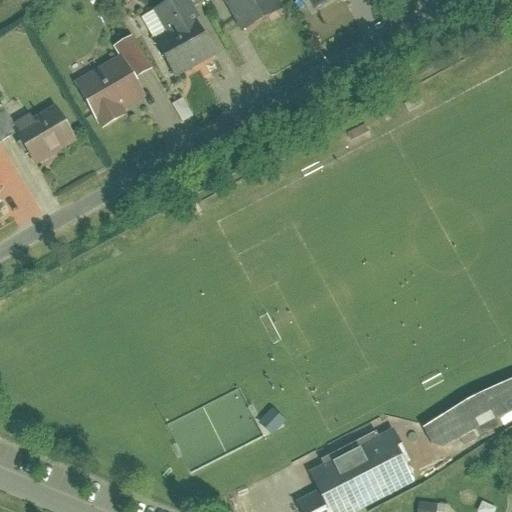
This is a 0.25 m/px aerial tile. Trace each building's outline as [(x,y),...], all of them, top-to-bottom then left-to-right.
[(204,2),(202,0),(177,0),(178,0),(137,24),(170,80),(214,55),(189,11),(204,2)] [(202,0),(204,2),(207,0),(218,0),(240,38),(281,15),(272,0),(202,0)] [(299,0),(307,15),(335,0),(299,0)] [(115,65),(74,89),(102,138),(122,126),(119,121),(144,107),(134,91),(152,81),(133,46),(111,59),(115,65)] [(417,98),(402,105),(407,114),(422,107),(417,98)] [(181,105),(171,112),(181,129),(191,122),(181,105)] [(52,111),(15,132),(38,171),(75,150),(52,111)] [(0,140),(11,134),(0,115),(0,140)] [(344,133),(329,141),(334,150),(348,143),(344,133)] [(511,379),(421,431),(429,445),(443,445),(468,430),(479,431),(498,421),(500,412),(511,405),(511,379)] [(287,504),(290,511),(352,511),(419,477),(393,428),(308,472),(317,489),(287,504)]
